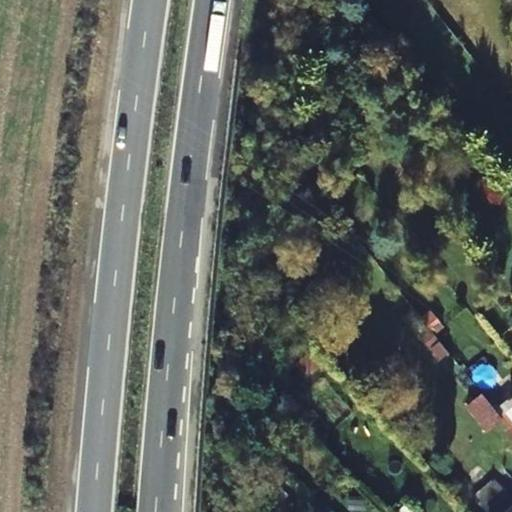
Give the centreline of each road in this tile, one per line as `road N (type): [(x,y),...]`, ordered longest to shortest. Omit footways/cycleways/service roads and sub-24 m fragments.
road 1 (trunk): [(148,0),(93,511)]
road 2 (trunk): [(156,511),(211,0)]
